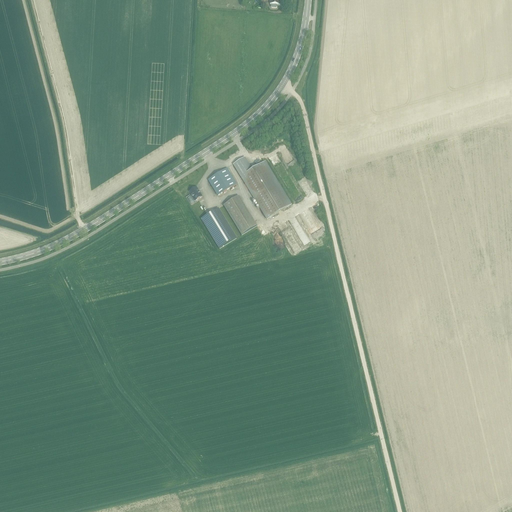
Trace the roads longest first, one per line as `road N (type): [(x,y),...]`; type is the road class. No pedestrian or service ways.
road 1 (track): [(291,91),(301,103),(400,511)]
road 2 (secondary): [(0,262),(65,240),(242,127),(292,66),(307,0)]
road 3 (track): [(37,0),(84,229)]
